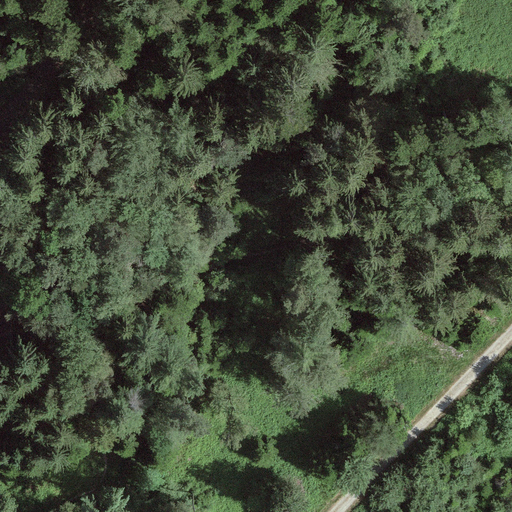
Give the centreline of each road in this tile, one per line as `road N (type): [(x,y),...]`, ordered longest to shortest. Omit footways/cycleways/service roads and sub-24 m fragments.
road 1 (track): [(511,333),(334,511)]
road 2 (unclassified): [(0,149),(109,0)]
